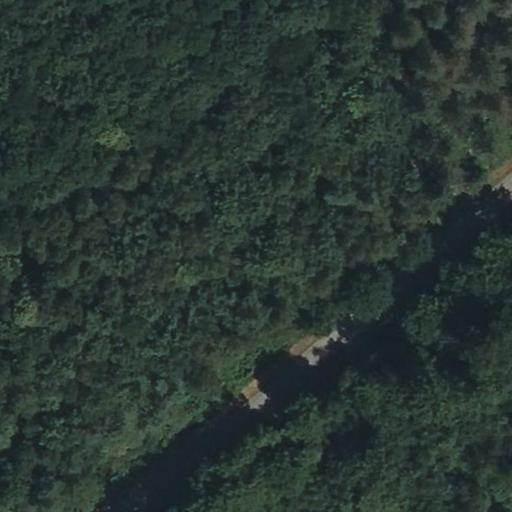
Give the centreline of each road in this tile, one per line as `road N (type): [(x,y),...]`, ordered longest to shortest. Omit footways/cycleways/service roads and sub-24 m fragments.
road 1 (tertiary): [(511,184),(127,511)]
road 2 (track): [(429,255),(378,0)]
